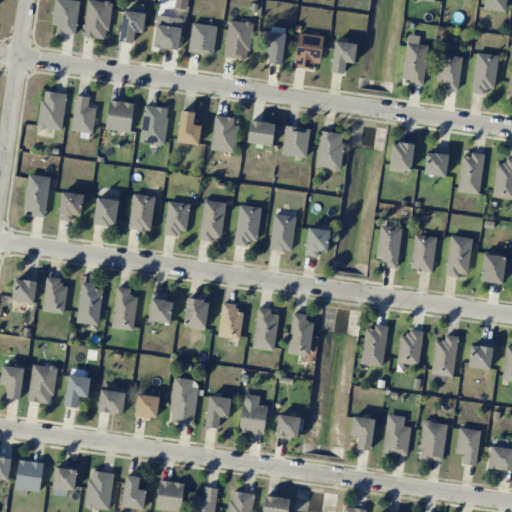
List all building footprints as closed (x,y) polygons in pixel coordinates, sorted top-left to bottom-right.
[(79,0),(75,0),(54,0),(51,32),(75,34),(79,0)] [(86,0),(83,37),(106,39),(110,2),(90,0),(86,0)] [(504,12),(505,0),(483,0),(482,8),(504,12)] [(144,12),(122,11),(119,42),(132,43),(133,31),(143,32),(144,12)] [(182,18),(157,14),(152,46),(177,50),(182,18)] [(252,23),(228,19),(222,56),(246,60),(252,23)] [(188,52),(213,54),(215,25),(191,23),(188,52)] [(284,33),(263,31),(261,50),(268,50),(267,63),(281,64),(284,33)] [(294,67),(317,69),(320,35),(296,33),(294,67)] [(401,82),(423,84),(426,45),(418,44),(419,35),(406,34),(401,82)] [(329,71),(342,74),(344,62),(353,63),(356,44),(334,40),(329,71)] [(497,55),(475,53),(471,93),(484,95),(485,88),(494,89),(497,55)] [(457,90),(461,57),(439,55),(437,81),(443,82),(442,89),(457,90)] [(64,92),(40,91),(38,128),(62,129),(64,92)] [(71,131),(93,132),(94,107),(87,107),(87,96),(73,95),(71,131)] [(133,103),(108,100),(105,129),(130,131),(133,103)] [(168,108),(144,105),(138,141),(162,145),(168,108)] [(192,124),(194,112),(180,110),(175,141),(197,145),(200,125),(192,124)] [(209,149),(232,153),(237,118),(214,115),(209,149)] [(272,144),(273,123),(248,121),(247,143),(272,144)] [(280,154),(305,158),(309,129),(285,125),(280,154)] [(342,133),(318,131),(315,168),(339,170),(342,133)] [(391,141),(387,170),(408,173),(413,145),(391,141)] [(444,176),(448,149),(435,147),(434,153),(426,152),(423,173),(444,176)] [(460,155),(457,192),(479,194),(482,153),(469,152),(469,156),(460,155)] [(511,158),(505,158),(505,164),(495,163),(492,197),(511,198),(511,158)] [(22,212),(44,216),(50,177),(28,174),(22,212)] [(70,221),(71,215),(80,216),(84,194),(61,191),(57,219),(70,221)] [(128,229),(151,231),(153,196),(131,194),(128,229)] [(116,226),(117,199),(95,198),(93,225),(116,226)] [(185,231),(189,204),(168,200),(162,234),(177,236),(178,230),(185,231)] [(221,240),(224,202),(202,200),(199,238),(221,240)] [(233,245),(246,247),(247,240),(256,241),(261,208),(239,205),(233,245)] [(270,250),(291,251),(293,216),(272,214),(270,250)] [(375,259),(382,260),(382,267),(396,268),(400,228),(378,225),(375,259)] [(316,256),(317,251),(327,251),(328,229),(306,228),(304,256),(316,256)] [(410,270),(432,271),(434,236),(412,235),(410,270)] [(445,274),(467,276),(471,238),(449,236),(445,274)] [(480,281),(501,283),(504,256),(482,254),(480,281)] [(11,300),(33,303),(37,276),(23,274),(22,280),(14,279),(11,300)] [(59,286),(59,278),(45,277),(42,311),(64,313),(66,286),(59,286)] [(98,325),(101,289),(94,289),(95,283),(80,282),(76,323),(98,325)] [(128,296),(129,289),(117,287),(110,327),(132,330),(137,297),(128,296)] [(165,293),(150,292),(148,321),(170,322),(171,301),(164,301),(165,293)] [(183,326),(205,329),(208,300),(186,298),(183,326)] [(236,304),(221,302),(217,337),(239,339),(242,312),(235,311),(236,304)] [(256,309),(251,348),(273,350),(277,311),(256,309)] [(305,315),(292,313),(286,353),(307,356),(313,323),(304,321),(305,315)] [(364,325),(360,364),(382,366),(386,328),(364,325)] [(399,334),(396,363),(418,365),(421,331),(407,330),(407,335),(399,334)] [(452,382),(456,336),(443,335),(443,341),(434,340),(430,380),(452,382)] [(478,346),(470,345),(466,366),(488,370),(493,342),(479,340),(478,346)] [(511,345),(506,345),(500,379),(511,381),(511,345)] [(56,367),(32,364),(26,401),(51,404),(56,367)] [(20,399),(23,368),(1,366),(0,376),(0,384),(7,385),(6,398),(20,399)] [(77,408),(78,397),(87,398),(89,378),(67,375),(64,406),(77,408)] [(192,380),(174,377),(168,421),(192,425),(197,388),(191,387),(192,380)] [(124,392),(99,390),(97,412),(123,414),(124,392)] [(259,395),(242,394),(238,432),(263,434),(266,406),(258,405),(259,395)] [(157,396),(135,395),(135,417),(157,418),(157,396)] [(218,428),(219,417),(228,418),(230,398),(207,396),(204,427),(218,428)] [(299,417),(278,414),(274,436),(296,439),(299,417)] [(402,425),(404,417),(387,414),(381,452),(405,456),(410,426),(402,425)] [(357,436),(355,449),(369,451),(374,419),(352,416),(349,435),(357,436)] [(442,460),(445,423),(421,421),(418,458),(442,460)] [(461,464),(474,466),(480,431),(458,427),(454,453),(462,454),(461,464)] [(487,468),(511,469),(511,439),(498,438),(498,446),(489,446),(487,468)] [(0,478),(8,479),(10,457),(0,456),(0,478)] [(14,494),(26,496),(27,490),(39,492),(43,463),(19,460),(14,494)] [(75,468),(54,467),(52,488),(74,489),(75,468)] [(85,507),(108,510),(112,473),(89,470),(85,507)] [(138,476),(124,475),(121,507),(143,509),(145,490),(137,489),(138,476)] [(155,510),(180,511),(182,482),(158,480),(155,510)] [(213,511),(215,488),(203,487),(203,496),(193,495),(192,511),(213,511)] [(226,511),(250,511),(252,493),(229,491),(226,511)] [(286,511),(288,498),(263,496),(261,511),(286,511)]
